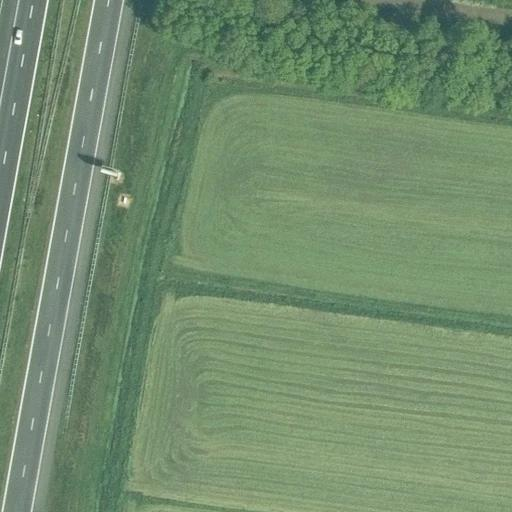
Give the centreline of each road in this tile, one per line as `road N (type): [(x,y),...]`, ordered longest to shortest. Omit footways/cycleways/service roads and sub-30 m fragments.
road 1 (motorway): [(17,511),(110,0)]
road 2 (motorway): [(31,0),(0,175)]
